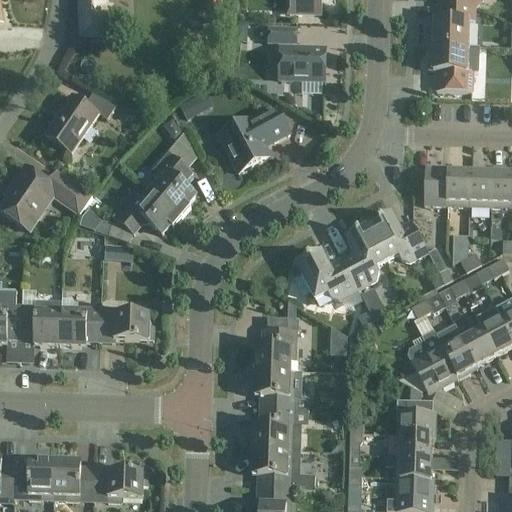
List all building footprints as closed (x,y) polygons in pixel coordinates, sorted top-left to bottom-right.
[(79,0),(80,40),(108,40),(107,0),(79,0)] [(229,0),(207,0),(208,14),(229,14),(229,0)] [(321,4),(327,4),(326,0),(288,0),(288,16),(320,17),(321,4)] [(431,49),(468,50),(469,25),(475,25),(475,12),(476,12),(449,0),(437,0),(437,24),(432,24),(431,49)] [(449,0),(476,12),(485,3),(482,0),(449,0)] [(267,48),(297,49),(297,31),(268,30),(267,48)] [(468,50),(431,49),(430,75),(436,75),(435,96),(474,97),(474,75),(467,75),(468,50)] [(280,51),(279,84),(324,85),(325,52),(280,51)] [(211,78),(226,68),(215,53),(200,65),(211,78)] [(93,97),(86,108),(73,99),(45,139),(72,157),(99,117),(107,123),(117,109),(93,97)] [(329,109),(329,100),(310,99),(310,109),(329,109)] [(290,138),(277,113),(253,126),(251,122),(219,140),(239,177),(271,160),(266,151),(290,138)] [(152,196),(182,222),(191,211),(188,209),(196,199),(184,188),(193,177),(170,157),(151,179),(160,186),(152,196)] [(57,175),(49,186),(26,170),(5,201),(8,203),(0,214),(0,215),(30,236),(54,202),(79,220),(93,199),(57,175)] [(447,211),(449,173),(426,172),(425,210),(447,211)] [(469,211),(470,176),(450,176),(450,173),(449,173),(447,211),(469,211)] [(491,212),(492,177),(470,176),(469,211),(491,212)] [(511,212),(511,177),(492,177),(491,212),(511,212)] [(182,222),(152,196),(144,205),(135,197),(114,223),(134,240),(146,225),(162,239),(170,229),(174,232),(182,222)] [(367,226),(387,265),(398,260),(401,264),(411,267),(428,258),(428,257),(411,224),(399,231),(392,218),(381,223),(379,220),(367,226)] [(387,265),(367,226),(354,233),(356,237),(346,242),(353,256),(340,262),(358,295),(376,286),(378,276),(376,272),(387,265)] [(511,259),(511,245),(503,245),(503,258),(511,259)] [(358,295),(340,262),(328,269),(321,255),(320,256),(318,252),(305,259),(307,263),(297,269),(315,304),(328,297),(331,302),(340,305),(358,295)] [(438,276),(445,289),(453,285),(436,252),(428,257),(428,258),(438,276)] [(468,262),(474,274),(482,269),(476,258),(468,262)] [(474,274),(468,262),(460,266),(467,278),(474,274)] [(495,267),(502,279),(510,275),(503,263),(495,267)] [(502,279),(495,267),(488,271),(494,283),(502,279)] [(445,289),(438,276),(417,287),(423,300),(445,289)] [(457,288),(464,299),(471,295),(465,283),(457,288)] [(464,299),(457,288),(449,292),(456,304),(464,299)] [(7,344),(21,344),(22,310),(16,309),(16,295),(0,294),(0,348),(7,349),(7,344)] [(511,301),(494,311),(498,318),(511,344),(511,301)] [(427,304),(419,308),(426,320),(433,315),(427,304)] [(60,351),(61,316),(61,306),(36,305),(35,310),(22,310),(21,344),(34,344),(34,350),(60,351)] [(288,315),(296,315),(296,311),(288,306),(288,315)] [(426,320),(419,308),(412,312),(418,324),(426,320)] [(72,316),(61,316),(60,351),(86,352),(86,346),(100,346),(101,312),(73,311),(72,316)] [(115,344),(149,345),(154,345),(154,330),(149,330),(150,318),(129,318),(129,313),(101,312),(100,346),(115,347),(115,344)] [(511,344),(498,318),(479,329),(496,360),(511,351),(511,344)] [(479,329),(470,334),(463,321),(454,327),(454,328),(460,339),(477,370),(496,360),(479,329)] [(288,323),(287,336),(296,336),(296,335),(298,335),(299,324),(296,323),(288,323)] [(386,333),(381,324),(373,329),(378,338),(386,333)] [(436,339),(441,349),(458,380),(459,379),(477,370),(460,339),(454,328),(436,339)] [(461,382),(459,379),(458,380),(441,349),(436,339),(433,334),(421,341),(423,345),(415,349),(421,360),(411,365),(427,397),(437,391),(439,394),(461,382)] [(256,349),(255,374),(290,375),(291,364),(295,364),(296,336),(262,335),(262,349),(256,349)] [(358,341),(349,342),(349,358),(358,357),(358,341)] [(304,348),(304,362),(320,362),(320,348),(304,348)] [(260,400),(259,414),(294,415),(294,401),(301,401),(302,375),(290,375),(255,374),(254,400),(260,400)] [(441,408),(459,398),(453,387),(435,397),(441,408)] [(432,441),(435,442),(436,417),(433,417),(433,405),(396,404),(396,415),(398,415),(397,439),(432,440),(432,441)] [(449,436),(463,427),(451,409),(437,418),(449,436)] [(253,428),(253,454),(301,455),(302,429),(293,429),(294,415),(259,414),(259,428),(253,428)] [(350,438),(362,438),(363,429),(350,429),(350,438)] [(362,438),(350,438),(350,446),(362,447),(362,438)] [(431,462),(432,441),(432,440),(397,439),(396,461),(431,462)] [(257,479),(257,493),(291,494),(314,495),(315,480),(300,479),(301,455),(253,454),(252,479),(257,479)] [(431,462),(396,461),(386,460),(385,471),(396,471),(395,482),(431,483),(431,482),(431,462)] [(2,463),(0,462),(0,508),(14,509),(14,503),(15,469),(2,469),(2,463)] [(29,470),(15,469),(14,503),(43,504),(43,500),(54,500),(55,465),(29,464),(29,470)] [(65,505),(94,506),(95,472),(81,471),(81,466),(55,465),(54,500),(65,500),(65,505)] [(509,480),(510,468),(496,467),(496,480),(509,480)] [(148,476),(143,476),(109,475),(110,472),(95,472),(94,506),(122,507),(122,502),(143,503),(143,491),(148,491),(148,476)] [(349,472),(348,481),(362,481),(362,472),(349,472)] [(361,490),(362,481),(348,481),(348,489),(361,490)] [(430,511),(430,507),(433,507),(434,482),(431,482),(431,483),(395,482),(395,506),(389,506),(388,511),(430,511)] [(290,511),(291,494),(257,493),(257,508),(260,508),(259,511),(290,511)]
